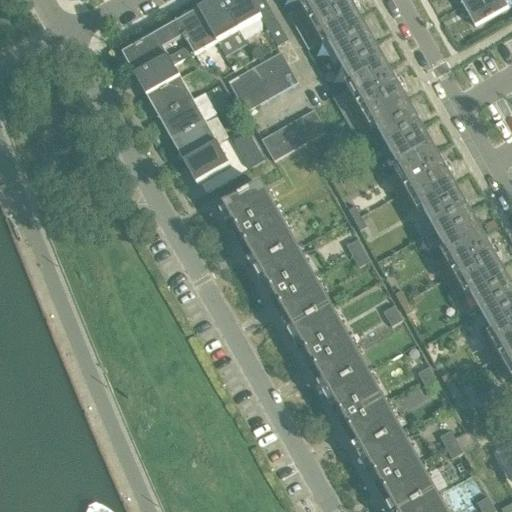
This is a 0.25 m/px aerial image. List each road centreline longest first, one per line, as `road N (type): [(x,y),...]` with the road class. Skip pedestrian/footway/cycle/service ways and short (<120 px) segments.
road 1 (residential): [(330,511),(65,37)]
road 2 (residential): [(511,199),(400,0)]
